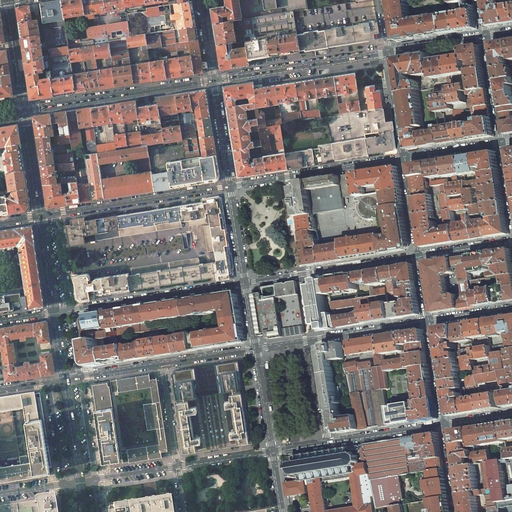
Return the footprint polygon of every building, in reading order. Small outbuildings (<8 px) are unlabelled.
[(42,19),(44,34),(46,46),(46,49),(47,49),(68,46),(68,41),(64,18),(61,0),(40,3),(42,19)] [(82,0),(62,0),(61,0),(64,18),(85,15),(82,0)] [(103,0),(82,0),(85,15),(88,15),(97,13),(105,12),(103,0)] [(123,0),(103,0),(105,12),(125,9),(123,0)] [(145,0),(123,0),(125,9),(127,22),(130,36),(145,34),(154,32),(159,31),(174,29),(173,25),(171,26),(171,22),(166,24),(164,13),(171,12),(170,7),(171,6),(171,4),(170,4),(161,6),(146,8),(146,5),(145,0)] [(224,0),(226,6),(210,9),(213,24),(232,21),(237,20),(242,19),(239,5),(238,0),(224,0)] [(275,0),(261,0),(263,11),(277,8),(275,0)] [(467,12),(475,10),(474,5),(468,6),(467,0),(451,0),(452,8),(455,8),(455,7),(455,3),(458,3),(463,2),(465,2),(466,5),(467,12)] [(485,0),(488,15),(496,14),(495,10),(495,9),(495,8),(495,7),(496,7),(496,6),(497,6),(497,1),(499,0),(499,2),(500,2),(504,1),(504,0),(485,0)] [(192,1),(174,4),(176,14),(171,15),(171,19),(171,22),(171,26),(173,25),(174,29),(196,26),(192,1)] [(35,12),(36,20),(38,20),(42,19),(40,3),(30,5),(31,13),(34,12),(35,12)] [(402,5),(390,7),(391,14),(406,12),(407,12),(410,11),(409,4),(407,4),(405,4),(402,5)] [(30,5),(16,7),(18,15),(19,23),(32,21),(31,13),(30,5)] [(495,10),(496,14),(488,15),(490,27),(508,25),(505,6),(499,7),(497,6),(496,6),(496,7),(495,7),(495,8),(495,9),(495,10)] [(447,9),(443,10),(443,13),(446,34),(453,33),(459,32),(455,8),(456,13),(448,14),(447,9)] [(456,8),(455,8),(459,32),(468,31),(478,29),(475,10),(467,12),(465,12),(465,11),(463,12),(457,13),(456,8)] [(391,14),(393,30),(400,29),(400,33),(403,32),(409,32),(408,21),(407,18),(407,15),(411,15),(410,11),(407,12),(406,12),(391,14)] [(266,38),(296,33),(294,18),(293,12),(281,13),(263,16),(266,38)] [(97,13),(88,15),(89,18),(93,18),(94,21),(98,21),(97,13)] [(410,40),(446,34),(443,13),(423,16),(422,15),(415,16),(414,18),(411,18),(411,15),(407,15),(407,18),(408,21),(409,32),(410,40)] [(304,33),(297,35),(300,51),(374,39),(373,33),(378,33),(376,17),(376,14),(370,15),(371,22),(359,23),(355,23),(355,25),(345,27),(345,25),(341,26),(336,27),(332,27),(332,29),(318,31),(318,29),(313,30),(313,31),(309,32),(309,31),(304,32),(304,33)] [(252,18),(255,36),(256,39),(259,39),(266,38),(263,16),(261,16),(252,18)] [(242,19),(245,38),(255,36),(252,18),(242,19)] [(232,21),(213,24),(216,45),(226,44),(229,43),(236,42),(245,41),(245,38),(242,19),(237,20),(239,30),(237,31),(234,32),(232,21)] [(32,21),(19,23),(19,24),(21,37),(40,35),(38,20),(36,20),(32,21)] [(87,28),(86,28),(88,38),(88,39),(92,38),(107,36),(108,40),(126,37),(130,36),(127,22),(100,26),(87,28)] [(196,26),(174,29),(175,38),(180,38),(180,42),(188,41),(198,39),(196,26)] [(174,29),(159,31),(160,35),(161,46),(162,51),(162,53),(170,52),(171,56),(178,55),(177,50),(176,43),(175,38),(174,29)] [(394,37),(401,41),(410,40),(409,32),(403,32),(400,33),(400,29),(393,30),(394,37)] [(154,32),(145,34),(147,48),(161,46),(160,35),(154,36),(154,32)] [(269,55),(300,51),(297,35),(296,33),(266,38),(267,39),(269,55)] [(40,35),(21,37),(23,49),(23,50),(42,47),(44,47),(46,46),(44,34),(40,35)] [(130,36),(126,37),(128,47),(140,45),(142,60),(145,60),(145,57),(149,57),(147,48),(145,34),(130,36)] [(107,36),(92,38),(95,58),(111,56),(108,40),(107,36)] [(116,86),(134,83),(131,65),(128,47),(126,37),(108,40),(111,56),(112,67),(116,86)] [(95,58),(92,38),(88,39),(88,38),(80,39),(83,60),(92,59),(93,66),(97,66),(95,58)] [(80,39),(68,41),(68,46),(71,62),(83,60),(80,39)] [(191,55),(200,53),(198,39),(188,41),(190,49),(191,55)] [(259,40),(245,43),(246,47),(248,59),(259,57),(269,55),(267,39),(259,40)] [(180,42),(176,43),(177,50),(190,49),(188,41),(180,42)] [(493,44),(496,68),(507,67),(506,60),(507,59),(507,58),(511,57),(509,41),(493,44)] [(226,44),(216,45),(220,70),(233,68),(230,50),(227,50),(226,44)] [(50,71),(54,96),(76,92),(73,74),(71,62),(68,46),(47,49),(47,50),(47,52),(48,59),(50,71)] [(472,47),(463,48),(464,55),(465,62),(471,61),(473,70),(484,68),(480,46),(472,47)] [(42,47),(23,50),(25,61),(25,62),(44,59),(45,59),(48,59),(47,52),(45,52),(45,55),(43,55),(42,47)] [(232,49),(230,50),(233,68),(249,65),(249,62),(248,59),(246,47),(237,48),(232,49)] [(159,60),(149,62),(152,80),(167,78),(163,59),(162,53),(162,51),(158,52),(159,60)] [(203,72),(200,53),(191,55),(194,74),(203,72)] [(418,77),(432,75),(430,60),(429,54),(408,57),(411,75),(416,74),(417,76),(418,77)] [(191,55),(179,57),(182,76),(194,74),(191,55)] [(455,56),(447,57),(450,76),(456,75),(457,76),(458,76),(458,74),(467,73),(467,71),(465,65),(465,62),(464,55),(455,56)] [(179,57),(163,59),(167,78),(182,76),(179,57)] [(399,88),(400,94),(419,91),(421,90),(419,83),(416,81),(410,82),(409,75),(411,75),(408,57),(396,59),(395,60),(399,88)] [(437,59),(430,60),(432,75),(433,78),(450,76),(447,57),(437,59)] [(44,59),(25,62),(27,73),(27,74),(39,72),(43,72),(43,69),(45,68),(45,71),(46,71),(50,71),(48,59),(45,59),(46,67),(45,68),(44,59)] [(0,74),(0,76),(10,74),(9,68),(8,62),(0,63),(0,74)] [(149,62),(131,65),(134,83),(152,80),(149,62)] [(507,67),(496,68),(498,80),(511,78),(511,69),(511,70),(510,66),(507,67)] [(112,67),(97,70),(100,89),(116,86),(112,67)] [(471,78),(468,79),(469,84),(472,84),(473,91),(487,89),(484,68),(473,70),(470,71),(471,78)] [(85,72),(88,90),(100,89),(97,70),(85,72)] [(39,72),(27,74),(30,99),(54,96),(50,71),(46,71),(47,77),(40,78),(39,72)] [(85,72),(73,74),(76,92),(88,90),(85,72)] [(355,72),(334,76),(337,94),(337,95),(358,92),(355,72)] [(0,81),(0,97),(5,96),(5,97),(7,96),(13,95),(11,84),(10,74),(0,76),(0,75),(0,76),(0,79),(2,79),(1,80),(1,81),(0,81)] [(334,76),(314,79),(317,97),(324,96),(324,98),(326,98),(326,96),(328,96),(328,97),(329,97),(329,96),(337,94),(334,76)] [(511,78),(498,80),(500,94),(511,92),(511,78)] [(314,79),(295,82),(298,101),(303,100),(305,100),(317,97),(314,79)] [(239,84),(223,86),(224,97),(226,107),(236,106),(236,104),(235,101),(236,99),(247,97),(249,99),(249,102),(250,103),(254,103),(256,102),(254,88),(253,85),(253,82),(239,84)] [(295,82),(276,85),(279,103),(288,102),(289,104),(290,104),(290,102),(298,101),(295,82)] [(276,85),(254,88),(256,102),(254,103),(255,108),(260,107),(279,104),(279,103),(276,85)] [(374,85),(365,86),(367,96),(366,96),(367,100),(368,100),(368,102),(369,110),(384,107),(381,89),(375,90),(374,85)] [(434,88),(437,108),(438,112),(442,112),(455,110),(451,87),(451,85),(449,86),(446,86),(439,87),(436,88),(434,88)] [(469,85),(451,87),(455,110),(464,109),(469,108),(467,100),(467,99),(467,97),(466,92),(470,92),(469,85)] [(196,91),(189,92),(192,108),(195,108),(196,109),(195,110),(196,113),(193,115),(194,119),(210,117),(209,109),(208,100),(206,90),(206,89),(205,89),(196,90),(196,91)] [(475,98),(475,99),(477,100),(478,107),(489,105),(487,89),(473,91),(470,92),(470,96),(474,95),(474,97),(473,97),(473,99),(475,98)] [(422,109),(419,91),(400,94),(403,114),(420,111),(420,109),(422,109)] [(189,92),(175,94),(178,112),(182,111),(182,114),(178,114),(179,119),(180,125),(182,140),(183,145),(185,160),(200,157),(197,138),(196,134),(196,131),(194,119),(193,115),(193,113),(186,113),(186,111),(192,110),(192,108),(189,92)] [(511,92),(500,94),(502,108),(511,106),(511,92)] [(175,94),(157,97),(158,104),(161,122),(170,120),(169,114),(170,114),(171,120),(179,119),(178,114),(178,112),(175,94)] [(136,100),(121,103),(124,121),(124,124),(125,130),(129,130),(127,120),(138,119),(136,107),(137,107),(136,100)] [(359,101),(338,104),(340,114),(360,111),(359,103),(359,101)] [(368,102),(359,103),(360,111),(369,110),(368,102)] [(121,103),(109,104),(112,123),(124,121),(121,103)] [(236,106),(226,107),(228,118),(229,129),(258,124),(257,118),(254,119),(248,120),(246,110),(253,109),(255,108),(254,103),(250,103),(247,104),(245,104),(239,105),(236,106)] [(98,106),(91,107),(94,129),(98,129),(98,125),(105,124),(108,143),(96,145),(97,153),(116,150),(114,135),(112,124),(109,125),(108,123),(112,123),(109,104),(98,106)] [(137,107),(136,107),(138,119),(139,125),(157,123),(158,128),(162,127),(161,122),(158,104),(152,105),(152,104),(145,105),(145,106),(137,107)] [(478,107),(474,108),(476,120),(491,118),(489,105),(478,107)] [(91,107),(76,109),(79,127),(80,127),(86,127),(88,140),(87,143),(89,154),(97,153),(96,145),(94,129),(91,107)] [(260,107),(255,108),(256,111),(256,114),(257,118),(258,124),(258,128),(266,127),(265,121),(264,112),(261,110),(260,107)] [(382,108),(368,110),(368,111),(367,111),(367,112),(368,112),(369,117),(368,117),(368,119),(369,119),(371,129),(377,128),(377,130),(379,129),(379,132),(393,130),(392,121),(384,122),(382,108)] [(76,109),(66,111),(70,133),(71,143),(73,154),(73,158),(76,158),(75,151),(83,150),(80,127),(79,127),(76,109)] [(455,110),(456,120),(465,119),(464,109),(455,110)] [(305,112),(300,113),(300,114),(301,120),(314,118),(320,117),(319,110),(305,112)] [(66,111),(51,113),(53,123),(58,122),(60,134),(70,133),(66,111)] [(420,111),(403,114),(406,132),(421,129),(424,129),(422,112),(420,112),(420,111)] [(511,111),(503,113),(506,135),(511,133),(511,111)] [(442,112),(438,112),(440,126),(440,127),(446,126),(446,123),(444,114),(442,114),(442,112)] [(36,136),(50,135),(54,135),(60,134),(57,132),(56,126),(53,126),(53,123),(51,113),(33,116),(35,127),(36,136)] [(282,113),(280,114),(281,118),(282,123),(292,121),(301,120),(300,114),(282,116),(282,113)] [(210,117),(194,119),(196,131),(199,131),(199,133),(196,134),(197,138),(200,138),(213,135),(212,126),(210,117)] [(276,119),(265,121),(266,127),(280,124),(282,124),(282,123),(281,118),(276,119)] [(477,124),(471,125),(473,140),(494,137),(491,118),(476,120),(475,120),(475,122),(477,122),(477,124)] [(462,124),(457,125),(460,142),(473,140),(471,125),(471,122),(462,124)] [(0,146),(5,146),(6,150),(21,148),(19,136),(18,124),(5,126),(0,127),(0,146)] [(258,124),(229,129),(231,139),(233,150),(249,148),(251,147),(255,147),(258,146),(261,146),(261,141),(260,140),(251,141),(250,132),(259,130),(258,128),(258,124)] [(266,127),(258,128),(259,130),(260,140),(261,141),(269,140),(269,139),(276,138),(277,149),(278,149),(284,148),(280,124),(266,127)] [(133,132),(126,133),(128,148),(142,146),(141,136),(139,125),(134,126),(132,127),(133,132)] [(180,125),(162,128),(162,132),(164,142),(182,140),(180,125)] [(446,126),(440,127),(443,145),(460,142),(457,125),(446,126)] [(437,131),(433,132),(434,138),(433,138),(435,146),(443,145),(440,127),(440,126),(436,127),(437,131)] [(424,148),(422,135),(418,136),(417,135),(417,132),(421,131),(421,129),(406,132),(409,149),(409,150),(410,150),(424,148)] [(376,136),(365,138),(368,153),(383,151),(384,154),(392,153),(396,148),(393,130),(379,132),(379,133),(380,136),(376,137),(376,136)] [(162,132),(141,136),(142,146),(147,145),(163,142),(164,142),(162,132)] [(429,132),(422,133),(422,135),(424,148),(435,146),(433,138),(434,138),(433,132),(429,132)] [(60,134),(54,135),(56,145),(71,143),(70,133),(60,134)] [(122,134),(114,135),(116,150),(128,148),(126,133),(124,134),(123,133),(122,133),(122,134)] [(50,135),(36,136),(39,152),(41,166),(55,164),(53,153),(54,153),(54,151),(52,151),(52,148),(53,147),(53,146),(52,146),(50,135)] [(213,135),(200,138),(203,157),(216,155),(215,145),(213,135)] [(343,141),(332,143),(334,159),(368,153),(365,138),(347,141),(343,142),(343,141)] [(269,140),(261,141),(261,146),(262,151),(271,150),(269,140)] [(297,156),(298,168),(310,166),(310,164),(326,162),(327,160),(334,159),(332,143),(318,145),(319,148),(296,152),(297,156)] [(116,150),(97,153),(99,164),(113,162),(113,164),(114,163),(113,162),(134,159),(135,160),(135,158),(139,158),(149,156),(147,145),(142,146),(128,148),(116,150)] [(6,172),(24,169),(23,161),(23,157),(21,148),(6,150),(5,150),(3,154),(6,172)] [(249,148),(233,150),(234,155),(235,160),(248,158),(250,158),(249,150),(250,150),(249,149),(249,148)] [(279,153),(263,156),(263,157),(266,173),(287,169),(285,157),(284,153),(284,148),(278,149),(279,153)] [(496,151),(476,155),(478,169),(482,168),(484,168),(487,170),(487,172),(500,170),(497,152),(496,151)] [(285,157),(287,169),(298,168),(297,156),(296,152),(284,153),(285,157)] [(89,183),(92,200),(104,198),(102,179),(99,164),(97,153),(89,154),(85,154),(87,168),(88,175),(89,183)] [(73,154),(57,155),(59,164),(74,163),(73,158),(73,154)] [(200,157),(185,160),(166,162),(167,168),(172,167),(172,170),(170,170),(170,169),(167,169),(168,172),(171,188),(214,181),(216,181),(217,180),(218,179),(219,178),(219,176),(219,175),(216,155),(203,157),(200,157)] [(476,155),(462,157),(465,175),(479,173),(478,169),(476,155)] [(149,156),(139,158),(141,170),(151,169),(149,156)] [(255,158),(253,158),(254,161),(256,174),(266,173),(263,157),(257,158),(256,157),(255,158)] [(462,157),(446,159),(448,176),(448,177),(453,177),(455,177),(455,176),(458,176),(465,175),(462,157)] [(248,158),(235,160),(236,169),(237,177),(238,177),(256,174),(254,161),(250,162),(250,163),(248,163),(249,161),(248,158)] [(446,159),(430,162),(432,175),(432,178),(441,177),(448,176),(446,159)] [(411,165),(413,177),(432,175),(430,162),(411,165)] [(59,171),(75,170),(74,163),(59,164),(55,164),(41,166),(41,171),(42,176),(56,174),(56,172),(57,171),(57,170),(58,170),(57,167),(58,167),(59,171)] [(366,195),(402,189),(399,167),(392,168),(354,174),(357,195),(358,196),(360,196),(366,195)] [(87,168),(75,170),(76,176),(77,182),(80,202),(92,200),(89,183),(87,184),(86,175),(88,175),(87,168)] [(8,183),(9,191),(11,190),(27,188),(26,179),(26,177),(25,174),(24,169),(6,172),(6,173),(7,179),(7,180),(7,184),(8,183)] [(487,172),(483,173),(484,176),(485,180),(486,187),(502,185),(500,170),(487,172)] [(132,174),(102,179),(104,198),(150,191),(154,191),(154,190),(152,174),(151,171),(139,173),(138,173),(134,174),(134,173),(132,174)] [(152,174),(154,190),(155,190),(155,191),(158,190),(171,188),(168,172),(152,174)] [(59,177),(58,175),(56,175),(56,174),(42,176),(43,185),(60,183),(60,179),(57,180),(57,177),(59,177)] [(354,174),(349,175),(351,189),(343,191),(344,198),(357,195),(354,174)] [(349,175),(299,182),(300,188),(295,188),(295,192),(296,194),(297,206),(299,218),(315,215),(315,214),(345,209),(344,198),(343,191),(351,189),(349,175)] [(432,175),(413,177),(416,198),(435,195),(434,188),(430,189),(430,184),(433,183),(433,182),(432,178),(432,175)] [(442,181),(433,182),(433,183),(434,186),(441,185),(449,184),(448,177),(448,176),(441,177),(442,181)] [(480,180),(467,182),(468,190),(475,189),(481,188),(480,180)] [(459,182),(449,184),(451,193),(452,201),(467,199),(469,198),(468,190),(467,182),(466,181),(459,182)] [(67,194),(68,204),(80,202),(77,182),(69,183),(70,192),(69,193),(69,194),(67,194)] [(47,207),(68,204),(67,194),(67,193),(63,193),(62,183),(60,183),(43,185),(45,196),(47,207)] [(449,184),(441,185),(442,194),(451,193),(449,184)] [(486,187),(483,188),(486,204),(504,201),(502,185),(486,187)] [(7,198),(9,213),(26,211),(26,210),(27,210),(29,207),(30,206),(30,205),(29,202),(29,201),(29,198),(29,196),(28,196),(27,188),(11,190),(12,194),(11,195),(11,196),(9,198),(7,198)] [(385,208),(404,205),(402,189),(366,195),(360,196),(358,196),(357,196),(356,197),(356,198),(355,199),(355,200),(356,201),(357,202),(358,202),(357,205),(357,208),(357,210),(358,212),(360,215),(362,217),(365,219),(367,219),(370,220),(372,220),(375,219),(378,218),(377,209),(385,208)] [(475,189),(468,190),(469,198),(470,206),(478,205),(475,189)] [(419,215),(435,212),(440,211),(453,209),(452,201),(451,193),(442,194),(435,195),(416,198),(419,215)] [(0,214),(9,213),(7,198),(5,197),(5,196),(4,196),(3,196),(0,196),(0,214)] [(203,202),(206,216),(209,216),(210,221),(211,225),(211,226),(226,224),(224,211),(223,206),(222,199),(217,196),(203,198),(203,202)] [(467,199),(452,201),(453,209),(454,211),(467,209),(466,204),(468,204),(467,199)] [(504,201),(486,204),(488,215),(490,214),(490,217),(491,217),(491,218),(507,216),(505,209),(504,201)] [(203,202),(181,205),(184,220),(189,219),(206,217),(206,216),(203,202)] [(181,205),(118,215),(120,228),(144,224),(144,226),(181,221),(180,218),(182,218),(182,220),(184,220),(181,205)] [(410,244),(404,205),(385,208),(389,229),(391,228),(392,236),(381,237),(383,254),(406,250),(405,249),(405,247),(408,244),(410,244)] [(478,205),(470,206),(472,215),(472,216),(482,214),(481,205),(478,205)] [(453,209),(440,211),(441,215),(445,214),(447,227),(456,226),(456,225),(455,224),(454,211),(453,209)] [(435,212),(419,215),(421,231),(438,229),(436,219),(437,219),(437,218),(436,218),(435,212)] [(469,223),(456,225),(456,226),(458,242),(467,241),(476,239),(473,222),(473,220),(472,216),(472,215),(470,216),(470,214),(467,215),(469,222),(469,223)] [(72,224),(66,225),(68,236),(69,246),(85,243),(84,235),(95,233),(120,229),(120,228),(118,215),(85,221),(85,217),(71,219),(72,224)] [(315,215),(299,218),(302,233),(312,231),(317,231),(317,230),(315,215)] [(491,222),(487,222),(490,237),(500,236),(509,234),(507,216),(491,218),(492,220),(491,221),(491,222)] [(206,217),(189,219),(189,226),(207,223),(207,222),(206,217)] [(487,220),(473,222),(476,239),(483,238),(490,237),(487,222),(487,220)] [(120,229),(95,233),(96,240),(182,227),(181,221),(144,226),(144,224),(120,228),(120,229)] [(211,226),(215,250),(230,248),(228,238),(227,234),(226,224),(211,226)] [(0,313),(4,312),(8,312),(28,309),(45,306),(35,245),(36,245),(33,225),(14,228),(0,230),(0,313)] [(211,225),(204,226),(208,252),(215,251),(215,250),(211,226),(211,225)] [(438,229),(421,231),(423,247),(424,247),(458,242),(456,226),(447,227),(447,230),(444,230),(443,230),(442,228),(438,229)] [(312,231),(302,233),(303,243),(316,241),(315,236),(314,236),(314,235),(313,235),(312,231)] [(342,236),(341,236),(342,244),(345,260),(355,258),(383,254),(381,237),(380,234),(355,237),(353,237),(354,238),(343,239),(342,236)] [(316,241),(303,243),(307,266),(323,263),(321,250),(311,251),(311,248),(320,247),(319,240),(316,241)] [(328,246),(320,248),(321,250),(323,263),(345,260),(342,244),(335,245),(335,242),(328,243),(328,246)] [(215,262),(212,262),(214,277),(215,280),(230,278),(229,273),(233,272),(230,248),(215,250),(215,251),(216,261),(215,261),(215,262)] [(497,265),(503,264),(503,262),(511,260),(511,251),(511,249),(489,252),(491,265),(496,264),(497,265)] [(471,271),(492,268),(491,265),(489,252),(470,255),(471,264),(469,264),(471,271)] [(469,264),(471,264),(470,255),(426,262),(433,313),(476,306),(474,292),(473,289),(472,281),(471,275),(471,271),(469,264)] [(199,258),(131,268),(132,275),(136,274),(136,273),(140,273),(158,271),(157,270),(161,269),(161,270),(178,268),(178,267),(181,266),(181,267),(199,264),(199,258)] [(504,276),(511,274),(511,260),(503,262),(503,264),(497,265),(498,273),(495,274),(493,274),(493,278),(504,276)] [(129,273),(127,273),(130,289),(214,277),(212,262),(203,264),(203,263),(199,264),(181,267),(181,266),(178,267),(178,268),(161,270),(161,269),(157,270),(158,271),(140,273),(136,273),(136,274),(132,275),(130,275),(129,273)] [(404,283),(416,281),(413,265),(397,267),(399,278),(406,277),(406,278),(405,278),(404,279),(403,280),(404,283)] [(397,267),(385,269),(386,280),(393,279),(399,278),(397,267)] [(385,269),(371,271),(372,281),(373,283),(373,286),(378,285),(378,287),(380,286),(379,285),(387,284),(386,280),(385,269)] [(371,271),(357,273),(358,285),(360,285),(360,283),(372,281),(371,271)] [(74,275),(77,296),(83,300),(93,299),(94,298),(95,297),(95,296),(95,295),(104,293),(102,277),(95,278),(96,279),(97,282),(92,282),(92,281),(89,282),(89,279),(91,279),(91,278),(90,278),(90,277),(90,275),(89,274),(87,274),(86,273),(74,275)] [(127,273),(102,277),(104,293),(130,289),(127,273)] [(347,292),(359,290),(359,287),(358,285),(357,273),(327,278),(331,294),(342,292),(343,294),(347,293),(347,292)] [(493,278),(481,280),(482,286),(482,289),(486,305),(497,303),(495,288),(495,287),(487,288),(487,285),(494,284),(493,278)] [(316,285),(310,286),(312,299),(315,313),(315,317),(317,325),(317,326),(322,325),(323,330),(330,329),(322,279),(315,280),(316,285)] [(481,280),(472,281),(473,289),(474,289),(474,287),(482,286),(481,280)] [(416,281),(404,283),(405,290),(405,294),(418,292),(416,281)] [(297,282),(279,285),(281,298),(287,297),(289,312),(302,310),(300,300),(297,282)] [(263,288),(264,293),(265,300),(276,298),(281,298),(279,285),(263,288)] [(506,286),(495,288),(497,303),(508,301),(506,290),(506,288),(506,286)] [(387,288),(374,291),(374,296),(378,296),(388,294),(387,288)] [(477,291),(474,292),(476,306),(486,305),(482,289),(477,290),(477,291)] [(235,292),(221,294),(223,304),(223,306),(227,305),(240,303),(239,295),(235,295),(235,292)] [(404,318),(403,306),(403,304),(402,301),(402,298),(401,292),(395,293),(388,294),(389,299),(390,302),(393,319),(404,318)] [(256,294),(262,335),(268,334),(269,339),(281,337),(285,336),(284,329),(290,328),(289,321),(280,322),(276,298),(265,300),(264,293),(256,294)] [(204,297),(206,313),(208,313),(209,314),(217,313),(217,312),(221,311),(218,295),(204,297)] [(192,316),(200,315),(200,314),(206,313),(204,297),(187,300),(189,313),(190,315),(192,315),(192,316)] [(284,329),(285,336),(305,333),(305,332),(303,319),(302,310),(289,312),(287,297),(281,298),(276,298),(280,322),(289,321),(290,328),(284,329)] [(372,297),(362,298),(363,305),(371,304),(370,301),(372,300),(372,299),(372,297)] [(362,298),(333,303),(334,310),(363,305),(362,298)] [(405,300),(402,301),(403,304),(407,304),(407,305),(403,306),(404,318),(421,315),(419,298),(406,300),(405,300)] [(189,313),(187,300),(187,299),(172,302),(174,315),(175,318),(175,319),(180,318),(179,317),(190,315),(189,313)] [(163,303),(165,316),(165,318),(166,320),(175,319),(175,318),(174,315),(172,302),(163,303)] [(390,302),(379,304),(379,305),(382,321),(393,319),(390,302)] [(165,316),(163,303),(148,305),(150,320),(151,322),(155,321),(155,322),(166,320),(165,318),(165,316)] [(226,320),(242,317),(240,303),(227,305),(223,306),(224,311),(225,310),(226,320)] [(122,309),(125,327),(126,335),(144,332),(152,331),(151,322),(150,320),(148,305),(122,309)] [(379,305),(364,307),(364,311),(366,323),(382,321),(379,305)] [(122,309),(105,312),(108,328),(108,329),(114,328),(117,328),(125,327),(122,309)] [(358,313),(336,317),(338,328),(366,323),(364,311),(360,312),(359,311),(358,311),(358,313)] [(105,312),(88,314),(90,330),(99,329),(108,328),(105,312)] [(82,330),(83,341),(92,340),(90,330),(88,314),(84,315),(80,320),(82,330)] [(511,315),(502,317),(504,335),(505,338),(508,337),(510,337),(510,335),(509,331),(509,330),(511,329),(511,315)] [(230,325),(243,323),(242,317),(226,320),(227,325),(230,325)] [(502,317),(486,320),(488,336),(492,335),(492,337),(504,335),(502,317)] [(486,320),(469,323),(471,338),(488,336),(486,320)] [(0,340),(2,341),(4,341),(5,343),(2,344),(1,345),(4,363),(5,364),(7,364),(7,368),(4,368),(4,369),(6,378),(6,380),(54,373),(55,371),(53,361),(52,353),(50,353),(41,355),(42,362),(38,362),(39,363),(29,364),(25,364),(25,365),(17,366),(15,365),(13,365),(12,363),(15,363),(16,361),(13,343),(11,342),(9,343),(9,340),(11,340),(12,338),(21,337),(21,338),(25,337),(25,336),(35,335),(38,335),(39,342),(48,341),(50,340),(49,334),(48,329),(47,322),(46,321),(42,321),(42,322),(0,328),(0,340)] [(246,340),(243,323),(230,325),(230,330),(231,335),(233,345),(243,343),(243,340),(246,340)] [(469,323),(452,325),(454,338),(455,343),(472,340),(471,338),(469,323)] [(231,335),(230,330),(230,325),(227,325),(228,330),(224,330),(225,333),(225,336),(227,346),(233,345),(231,335)] [(452,325),(436,328),(439,348),(449,347),(449,346),(449,345),(449,340),(449,339),(450,339),(454,338),(452,325)] [(114,328),(108,329),(108,331),(109,337),(111,337),(117,336),(120,336),(124,335),(126,335),(125,327),(117,328),(117,329),(114,329),(114,328)] [(99,329),(90,330),(92,340),(97,339),(100,339),(103,338),(109,337),(108,331),(100,332),(100,330),(99,330),(99,329)] [(227,346),(225,336),(225,333),(224,330),(209,333),(210,335),(210,336),(212,348),(227,346)] [(423,330),(402,333),(403,345),(409,344),(413,344),(412,339),(415,338),(416,342),(415,342),(415,344),(425,342),(424,330),(423,330)] [(209,333),(193,335),(195,351),(212,348),(210,336),(210,335),(209,333)] [(402,333),(381,336),(383,350),(384,354),(404,351),(403,345),(402,333)] [(181,337),(177,337),(179,353),(195,351),(193,335),(193,334),(185,335),(184,334),(183,334),(183,336),(182,336),(181,335),(181,337)] [(108,349),(105,349),(105,351),(107,364),(115,363),(121,362),(129,361),(126,346),(121,347),(118,347),(117,340),(118,340),(117,336),(111,337),(113,348),(110,348),(110,347),(108,347),(108,349)] [(169,338),(161,339),(164,355),(179,353),(177,337),(173,338),(173,337),(173,336),(172,336),(172,337),(170,337),(169,337),(169,338)] [(381,336),(349,341),(351,355),(359,354),(361,354),(361,353),(373,351),(383,350),(381,336)] [(92,340),(83,341),(85,353),(87,363),(92,367),(107,364),(105,351),(100,352),(99,352),(98,349),(100,349),(99,348),(98,348),(97,339),(92,340)] [(156,340),(145,341),(145,342),(148,358),(164,355),(161,339),(157,340),(157,339),(156,339),(156,340)] [(129,345),(126,345),(126,346),(129,361),(148,358),(145,342),(142,343),(141,345),(139,345),(139,344),(137,344),(137,345),(130,346),(129,345)] [(326,351),(321,351),(330,411),(339,410),(332,360),(344,359),(342,342),(325,345),(326,351)] [(413,344),(409,344),(411,353),(412,352),(412,354),(427,352),(426,342),(425,342),(415,344),(413,344)] [(449,347),(439,348),(441,361),(457,358),(458,358),(457,353),(451,354),(450,354),(450,350),(451,350),(456,349),(455,345),(455,344),(455,345),(453,345),(449,345),(449,346),(449,347)] [(506,344),(489,346),(490,353),(502,351),(507,351),(506,344)] [(459,345),(455,345),(456,349),(457,353),(458,358),(463,357),(474,355),(473,348),(460,350),(459,345)] [(489,346),(473,348),(474,355),(475,361),(477,361),(477,359),(491,357),(490,353),(489,346)] [(383,350),(373,351),(374,356),(376,356),(378,365),(375,365),(376,368),(379,391),(385,390),(389,389),(386,372),(385,361),(384,354),(383,350)] [(502,351),(490,353),(491,357),(492,365),(493,373),(499,372),(501,380),(502,386),(507,385),(511,384),(511,382),(511,381),(510,381),(508,369),(504,369),(504,367),(503,360),(507,359),(506,354),(502,354),(502,351)] [(415,367),(429,365),(428,357),(427,352),(412,354),(405,355),(405,358),(407,368),(408,368),(411,368),(415,367)] [(474,355),(463,357),(463,359),(464,359),(466,370),(474,369),(476,369),(476,367),(475,361),(474,355)] [(405,358),(385,361),(386,372),(407,368),(405,358)] [(457,358),(441,361),(444,380),(460,378),(460,374),(461,373),(460,364),(458,364),(457,358)] [(175,369),(170,374),(175,402),(242,392),(237,359),(175,369)] [(359,362),(346,364),(348,372),(373,368),(372,362),(371,362),(359,364),(359,362)] [(429,365),(415,367),(415,374),(415,376),(414,376),(416,385),(418,384),(432,382),(429,365)] [(492,365),(476,367),(476,369),(477,375),(493,373),(492,365)] [(348,372),(356,409),(357,413),(357,415),(360,430),(365,429),(370,428),(378,427),(381,426),(381,427),(386,426),(391,425),(390,422),(385,390),(379,391),(376,368),(373,368),(348,372)] [(389,389),(385,390),(390,422),(403,420),(415,418),(415,411),(413,402),(413,400),(413,397),(410,397),(410,403),(396,404),(393,380),(410,378),(408,368),(407,368),(386,372),(389,389)] [(474,373),(464,374),(465,377),(466,377),(477,375),(476,369),(474,369),(474,373)] [(477,375),(478,386),(479,392),(488,391),(486,383),(501,380),(499,372),(493,373),(477,375)] [(108,382),(93,385),(93,389),(96,410),(95,410),(96,415),(102,455),(103,462),(106,462),(106,465),(129,462),(129,461),(161,456),(161,451),(167,450),(156,379),(150,380),(149,375),(108,381),(108,382)] [(477,375),(466,377),(468,387),(478,386),(477,375)] [(460,378),(444,380),(445,391),(462,388),(463,388),(463,385),(461,385),(460,378)] [(432,382),(418,384),(419,392),(417,393),(418,399),(413,400),(413,402),(417,401),(434,398),(432,382)] [(463,388),(462,388),(463,397),(464,399),(469,398),(469,397),(470,397),(470,395),(480,393),(479,392),(478,386),(468,387),(463,388)] [(447,400),(458,398),(463,397),(462,388),(445,391),(447,400)] [(507,391),(503,391),(505,407),(511,406),(511,389),(508,390),(507,390),(507,391)] [(488,391),(479,392),(480,393),(480,397),(482,411),(492,409),(500,408),(498,393),(493,394),(493,390),(488,391)] [(0,478),(50,471),(48,460),(47,460),(47,455),(46,452),(47,452),(44,438),(43,433),(43,430),(40,407),(38,397),(35,397),(34,391),(0,396),(0,478)] [(242,392),(175,402),(182,448),(184,448),(185,451),(198,449),(198,450),(202,449),(234,444),(235,444),(250,441),(242,392)] [(469,398),(464,399),(464,400),(466,413),(474,412),(482,411),(480,397),(475,397),(474,397),(473,397),(473,398),(471,398),(471,397),(470,397),(469,397),(469,398)] [(427,419),(437,418),(434,398),(417,401),(418,410),(415,411),(415,418),(416,421),(427,419)] [(458,398),(447,400),(449,416),(457,415),(466,413),(464,400),(460,400),(460,399),(459,400),(458,398)] [(330,411),(333,429),(339,433),(342,433),(347,432),(344,417),(343,417),(342,412),(343,412),(343,409),(339,410),(330,411)] [(360,430),(357,415),(344,417),(347,432),(348,432),(360,430)] [(511,421),(503,423),(506,440),(508,440),(511,439),(511,421)] [(494,424),(486,425),(489,445),(499,443),(499,444),(500,444),(500,443),(506,442),(506,440),(503,423),(494,424)] [(486,425),(469,428),(471,441),(472,446),(472,447),(481,446),(482,447),(483,447),(482,446),(489,445),(486,425)] [(453,444),(471,441),(469,428),(459,429),(451,431),(453,444)] [(426,435),(421,436),(422,445),(425,444),(426,447),(441,445),(439,433),(426,435)] [(413,437),(406,438),(409,453),(412,452),(412,451),(414,451),(413,449),(423,448),(422,445),(421,436),(413,437)] [(405,474),(412,473),(410,463),(409,453),(406,438),(396,439),(375,443),(364,444),(372,480),(376,479),(391,477),(402,475),(403,475),(405,474)] [(471,441),(453,444),(455,455),(471,453),(471,451),(470,451),(470,450),(469,450),(465,450),(464,447),(472,446),(471,441)] [(356,476),(361,510),(347,511),(323,511),(319,479),(318,479),(305,481),(306,485),(311,484),(314,511),(374,511),(374,510),(372,497),(374,497),(375,496),(373,487),(372,483),(372,480),(364,444),(364,445),(362,445),(363,453),(366,464),(358,465),(358,466),(359,466),(358,467),(357,466),(352,467),(353,472),(354,472),(354,473),(358,473),(358,476),(356,476)] [(300,454),(291,456),(292,461),(291,461),(292,465),(293,464),(293,466),(294,466),(294,467),(295,467),(296,469),(295,469),(295,470),(296,470),(296,471),(295,471),(295,472),(295,473),(294,473),(294,475),(294,478),(298,478),(297,476),(301,475),(302,480),(301,480),(301,482),(303,482),(304,482),(304,481),(305,481),(318,479),(319,479),(325,478),(327,478),(333,477),(334,477),(339,476),(340,476),(345,475),(346,475),(352,474),(353,474),(354,474),(354,473),(354,472),(353,472),(352,467),(357,466),(358,467),(359,466),(358,466),(358,465),(360,462),(361,462),(362,461),(360,461),(359,457),(361,456),(360,455),(359,456),(356,454),(363,453),(362,445),(361,445),(361,446),(359,446),(359,445),(358,445),(358,446),(354,447),(354,446),(353,446),(353,447),(350,447),(349,447),(348,447),(348,448),(343,448),(342,448),(341,448),(341,449),(336,450),(336,449),(334,449),(334,450),(330,451),(329,450),(328,450),(328,451),(323,452),(323,451),(321,451),(321,452),(315,453),(315,452),(314,452),(314,453),(308,454),(308,453),(306,453),(306,454),(300,455),(300,454)] [(430,459),(443,457),(441,445),(426,447),(423,448),(424,460),(430,459)] [(412,452),(409,453),(410,463),(424,460),(423,448),(413,449),(414,451),(412,451),(412,452)] [(490,450),(473,453),(473,458),(474,460),(474,464),(476,464),(480,463),(479,461),(481,461),(482,461),(486,460),(486,462),(491,461),(490,450)] [(471,453),(455,455),(457,467),(474,464),(474,460),(469,461),(469,459),(473,458),(473,453),(473,452),(471,453)] [(443,457),(430,459),(431,462),(432,470),(445,468),(443,457)] [(503,459),(491,461),(493,475),(495,488),(498,502),(503,501),(509,501),(509,496),(507,494),(506,488),(507,488),(505,473),(504,472),(502,463),(510,459),(508,460),(504,460),(503,459)] [(424,460),(410,463),(412,473),(422,472),(426,471),(428,471),(432,470),(431,462),(425,463),(425,460),(424,460)] [(486,462),(484,463),(488,489),(495,488),(493,475),(491,461),(486,462)] [(474,464),(457,467),(461,493),(476,491),(479,490),(476,464),(474,464)] [(449,497),(445,468),(432,470),(428,471),(431,495),(432,499),(449,497)] [(327,478),(325,478),(319,479),(323,511),(347,511),(361,510),(356,476),(358,476),(358,473),(354,473),(354,474),(353,474),(352,474),(346,475),(345,475),(340,476),(339,476),(334,477),(333,477),(327,478)] [(288,496),(301,495),(307,494),(306,485),(305,481),(304,481),(304,482),(303,482),(301,482),(301,480),(302,480),(301,475),(297,476),(298,478),(294,478),(285,479),(288,496)] [(404,488),(402,475),(391,477),(396,506),(403,505),(406,504),(404,488)] [(373,487),(375,496),(375,497),(378,510),(392,507),(396,506),(391,477),(376,479),(372,480),(372,483),(373,487)] [(479,490),(476,491),(476,495),(478,496),(486,494),(487,496),(488,501),(487,501),(487,506),(485,506),(485,511),(498,511),(498,502),(495,488),(488,489),(479,490)] [(476,491),(461,493),(463,511),(479,511),(478,501),(479,501),(478,500),(477,500),(476,495),(476,491)] [(38,499),(40,511),(58,511),(57,502),(51,497),(42,499),(38,499)] [(174,511),(172,498),(170,498),(170,497),(167,497),(167,498),(156,500),(155,499),(153,500),(153,501),(149,501),(148,500),(146,501),(146,502),(134,504),(134,503),(132,503),(132,504),(128,505),(127,504),(125,504),(125,505),(110,508),(110,511),(174,511)] [(451,511),(449,497),(432,499),(433,510),(431,510),(431,511),(451,511)] [(429,511),(427,500),(420,502),(407,504),(408,511),(403,511),(403,505),(396,506),(392,507),(393,511),(429,511)] [(503,501),(498,502),(498,511),(511,511),(511,500),(509,501),(503,501)]
